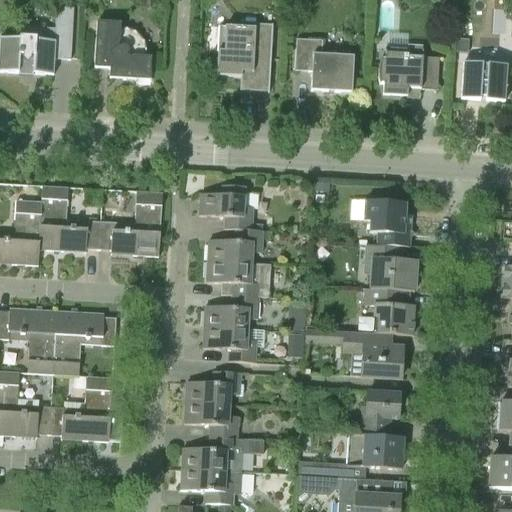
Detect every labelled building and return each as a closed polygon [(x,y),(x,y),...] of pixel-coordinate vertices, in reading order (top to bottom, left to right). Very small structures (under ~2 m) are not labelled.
[(445,13),(454,13),(454,1),(446,0),(445,13)] [(18,29),(17,41),(0,39),(0,73),(53,77),(54,61),(70,62),(73,10),(56,9),(55,31),(18,29)] [(120,25),(97,23),(94,70),(109,71),(109,80),(149,83),(151,59),(145,59),(146,52),(144,44),(140,38),(135,33),(127,30),(120,30),(120,25)] [(219,28),(216,77),(247,79),(246,89),(269,90),(272,30),(219,28)] [(296,41),(294,73),(311,74),(310,92),(351,94),(353,58),(321,56),(322,42),(296,41)] [(379,84),(379,86),(380,86),(383,86),(382,96),(420,98),(420,91),(437,92),(439,60),(422,59),(423,52),(385,50),(384,60),(382,60),(380,60),(379,66),(378,68),(378,71),(378,73),(378,77),(378,79),(378,81),(379,84)] [(463,64),(460,101),(480,102),(480,98),(485,98),(485,102),(504,103),(507,67),(463,64)] [(86,251),(99,252),(100,224),(66,222),(68,190),(42,188),(41,204),(38,252),(86,255),(86,251)] [(236,232),(252,232),(253,210),(244,210),(245,189),(223,188),(222,197),(201,196),(199,218),(225,219),(225,231),(236,232)] [(100,224),(99,252),(111,253),(111,256),(158,259),(162,196),(136,194),(134,226),(100,224)] [(0,265),(37,268),(38,252),(41,204),(15,203),(13,235),(0,233),(0,265)] [(376,248),(395,249),(409,250),(411,218),(405,217),(405,205),(365,203),(363,223),(369,223),(369,235),(377,235),(376,248)] [(208,263),(252,266),(252,255),(261,255),(263,233),(252,232),(236,232),(235,243),(209,242),(208,263)] [(368,291),(402,293),(414,294),(416,263),(394,262),(395,249),(376,248),(367,247),(366,276),(369,276),(368,291)] [(221,297),(232,298),(259,299),(260,277),(251,277),(252,266),(208,263),(206,285),(222,285),(221,297)] [(511,300),(511,268),(504,268),(502,300),(511,300)] [(372,336),(390,337),(411,338),(413,309),(401,308),(402,293),(368,291),(365,291),(364,307),(374,308),(372,336)] [(204,329),(248,332),(249,321),(258,322),(259,299),(232,298),(231,309),(205,308),(204,329)] [(289,330),(303,331),(304,306),(290,306),(289,330)] [(27,376),(52,377),(56,313),(9,310),(9,314),(0,313),(0,341),(29,343),(27,376)] [(80,347),(114,349),(115,320),(103,319),(103,316),(56,313),(52,377),(78,379),(80,347)] [(255,365),(256,349),(264,350),(265,333),(248,332),(204,329),(203,350),(228,352),(228,364),(255,365)] [(304,345),(327,346),(328,333),(305,332),(304,345)] [(360,379),(400,381),(401,349),(389,349),(390,337),(372,336),(342,334),(341,356),(361,357),(360,379)] [(37,436),(49,437),(51,409),(17,407),(19,375),(0,373),(0,437),(36,440),(37,436)] [(186,405),(230,407),(230,397),(239,397),(241,375),(213,373),(213,385),(187,384),(186,405)] [(51,409),(49,437),(61,438),(61,441),(108,444),(112,380),(86,379),(84,411),(51,409)] [(360,437),(389,439),(390,421),(397,421),(399,395),(366,393),(364,417),(361,417),(360,437)] [(510,446),(511,446),(511,403),(501,402),(499,432),(511,433),(510,446)] [(209,439),(237,441),(238,419),(229,418),(230,407),(186,405),(184,426),(210,428),(209,439)] [(346,468),(361,469),(401,471),(403,440),(389,439),(360,437),(348,437),(346,466),(346,468)] [(182,471),(226,474),(226,463),(235,463),(237,441),(209,439),(209,451),(183,450),(182,471)] [(511,491),(511,446),(510,446),(509,459),(491,458),(489,490),(511,491)] [(298,463),(297,477),(298,477),(345,480),(346,468),(346,466),(337,465),(298,463)] [(226,474),(182,471),(181,492),(206,494),(206,505),(233,507),(234,485),(225,484),(226,474)] [(385,483),(345,480),(298,477),(296,504),(302,505),(309,499),(309,494),(328,495),(334,488),(341,489),(340,505),(340,511),(398,511),(400,498),(385,497),(385,483)]
